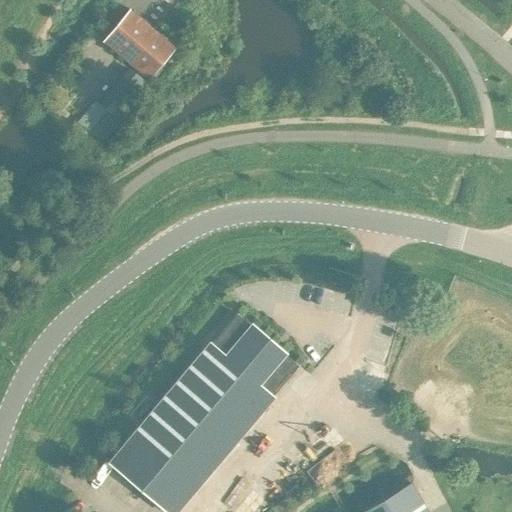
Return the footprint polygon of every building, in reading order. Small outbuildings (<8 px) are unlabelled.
[(149,74),(175,43),(129,4),(103,35),(149,74)] [(148,93),(131,78),(105,109),(122,124),(148,93)] [(49,88),(43,95),(44,106),(52,112),(61,111),(68,103),(67,93),(59,87),(49,88)] [(95,101),(76,123),(88,132),(79,142),(90,151),(100,142),(122,124),(105,109),(95,101)] [(240,316),(134,440),(115,463),(173,511),(177,511),(196,489),(300,367),(240,316)] [(429,511),(412,484),(366,511),(429,511)]
